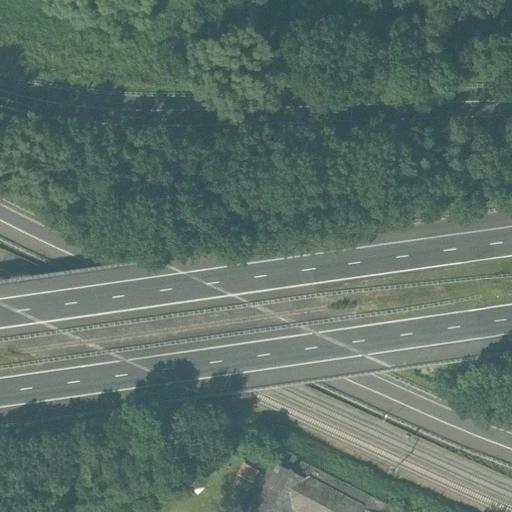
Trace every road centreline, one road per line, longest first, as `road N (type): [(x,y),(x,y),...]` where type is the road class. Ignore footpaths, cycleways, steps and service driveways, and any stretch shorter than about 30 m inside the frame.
road 1 (motorway): [(0,212),(363,386),(511,443)]
road 2 (motorway): [(511,239),(0,312)]
road 3 (motorway): [(0,395),(511,322)]
road 4 (motorway): [(511,110),(161,121),(0,101)]
